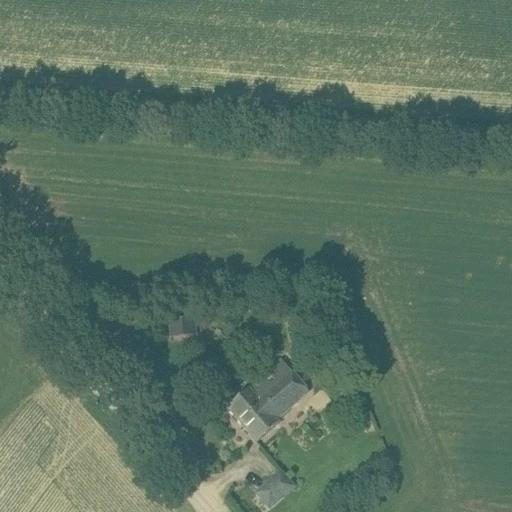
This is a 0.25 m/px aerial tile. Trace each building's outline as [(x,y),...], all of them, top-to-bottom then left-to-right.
[(258,294),(245,294),(245,308),(259,307),(258,294)] [(195,318),(168,320),(169,339),(197,336),(195,318)] [(227,409),(257,443),(279,424),(277,422),(309,394),(285,365),(260,386),(257,383),(227,409)] [(352,385),(344,389),(348,396),(355,392),(352,385)] [(282,471),(256,494),(270,510),(296,488),(282,471)]
